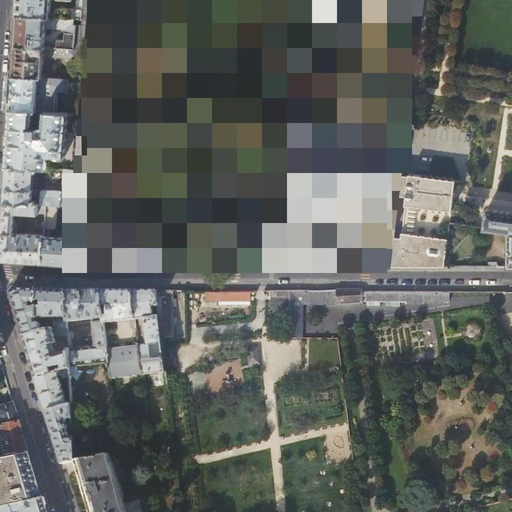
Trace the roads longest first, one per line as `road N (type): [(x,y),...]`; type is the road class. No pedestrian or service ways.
road 1 (residential): [(511,279),(0,272)]
road 2 (residential): [(60,511),(0,309)]
